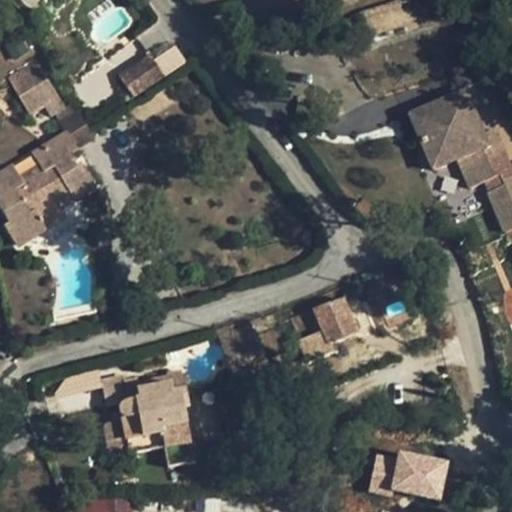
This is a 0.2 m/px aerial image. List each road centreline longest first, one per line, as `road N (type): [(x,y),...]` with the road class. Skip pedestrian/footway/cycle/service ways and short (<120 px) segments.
road 1 (residential): [(343,232),(440,256),(496,444),(489,511)]
road 2 (residential): [(343,232),(341,259),(326,278),(33,361)]
road 3 (residential): [(168,0),(343,232)]
